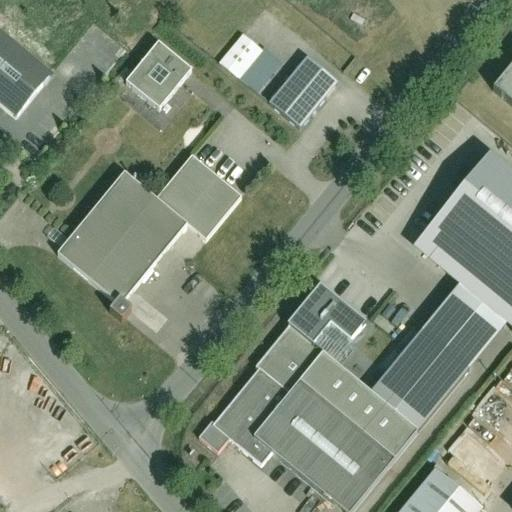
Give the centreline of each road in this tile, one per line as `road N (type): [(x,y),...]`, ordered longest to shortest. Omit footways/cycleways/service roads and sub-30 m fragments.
road 1 (unclassified): [(496,0),(124,453)]
road 2 (unclassified): [(124,453),(0,304)]
